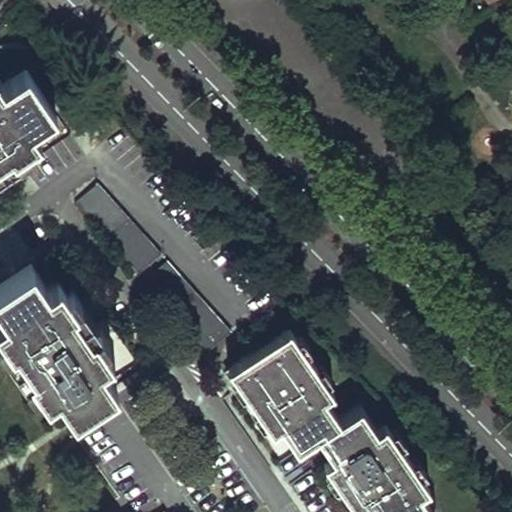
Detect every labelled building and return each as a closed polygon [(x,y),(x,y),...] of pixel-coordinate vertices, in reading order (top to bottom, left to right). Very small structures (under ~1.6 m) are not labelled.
[(0,142),(9,137),(16,148),(21,154),(35,145),(31,138),(42,131),(35,121),(58,106),(29,61),(7,76),(0,65),(0,142)] [(164,250),(96,181),(74,202),(141,271),(164,250)] [(36,257),(0,281),(0,294),(10,309),(0,315),(0,321),(3,327),(0,329),(0,336),(6,345),(13,340),(14,343),(26,335),(44,362),(33,369),(33,371),(27,375),(36,389),(42,384),(49,395),(61,387),(76,410),(119,382),(103,358),(114,350),(106,339),(113,335),(104,322),(98,327),(97,326),(86,333),(68,306),(79,298),(78,297),(83,293),(74,279),(68,283),(62,273),(51,280),(36,257)] [(236,325),(170,257),(148,278),(214,346),(236,325)] [(295,321),(235,361),(279,426),(287,421),(302,443),(323,429),(339,452),(330,458),(367,511),(436,511),(440,510),(424,487),(433,481),(389,417),(381,423),(365,400),(344,415),(328,392),(338,386),(295,321)]
